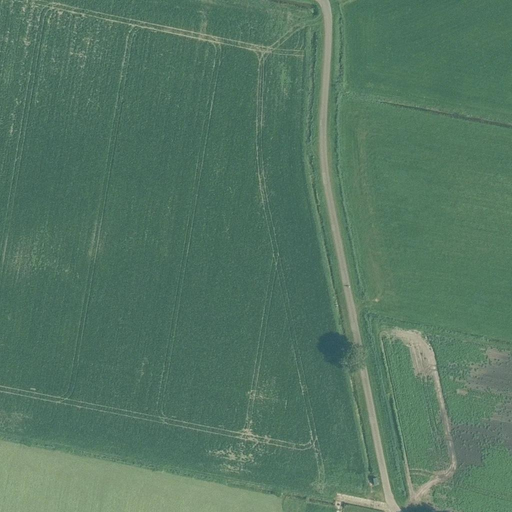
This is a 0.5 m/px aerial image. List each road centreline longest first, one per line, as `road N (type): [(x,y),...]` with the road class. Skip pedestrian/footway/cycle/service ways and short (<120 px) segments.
road 1 (unclassified): [(403,511),(386,484),(323,169),(323,0)]
road 2 (unknown): [(396,504),(0,430)]
